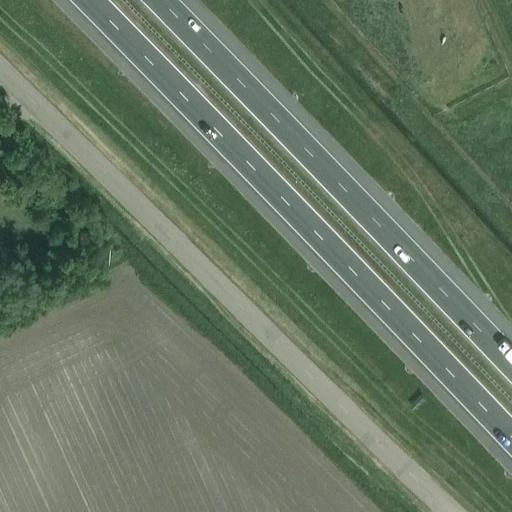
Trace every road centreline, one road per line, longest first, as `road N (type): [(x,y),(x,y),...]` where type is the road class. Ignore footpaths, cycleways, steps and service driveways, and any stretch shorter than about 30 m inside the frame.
road 1 (motorway): [(76,0),(511,444)]
road 2 (unclassified): [(444,511),(0,77)]
road 3 (motorway): [(511,359),(163,0)]
